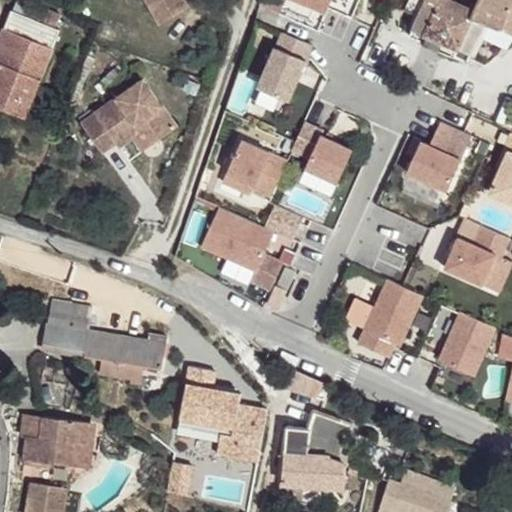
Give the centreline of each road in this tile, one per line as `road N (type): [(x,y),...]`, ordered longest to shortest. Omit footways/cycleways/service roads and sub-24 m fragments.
road 1 (residential): [(346,46),(336,86),(396,111),(303,337)]
road 2 (residential): [(303,337),(0,225)]
road 3 (unknown): [(164,281),(256,0)]
road 4 (residential): [(511,437),(412,399),(303,337)]
